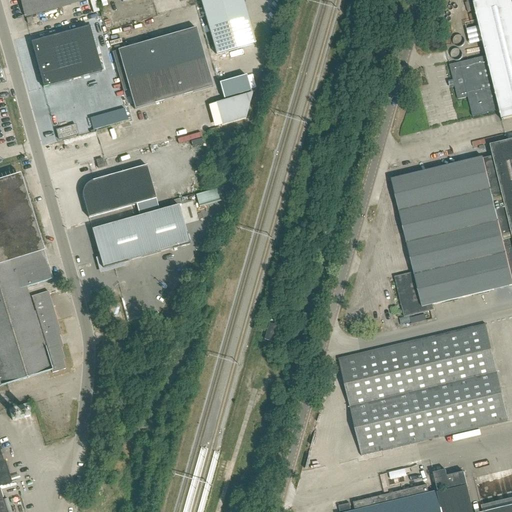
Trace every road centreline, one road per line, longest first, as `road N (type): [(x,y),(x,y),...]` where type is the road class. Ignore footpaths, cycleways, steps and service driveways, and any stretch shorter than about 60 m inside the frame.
road 1 (unclassified): [(276,511),(420,0)]
road 2 (unclassified): [(57,511),(82,434),(90,340),(0,16)]
